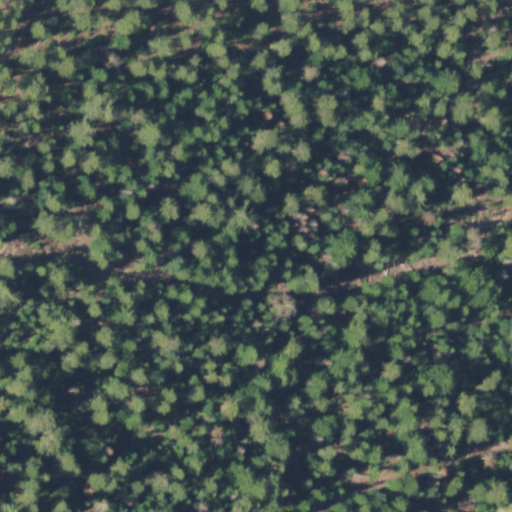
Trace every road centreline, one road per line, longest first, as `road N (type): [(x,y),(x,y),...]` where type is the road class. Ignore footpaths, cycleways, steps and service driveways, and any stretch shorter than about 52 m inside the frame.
road 1 (track): [(511,216),(387,275),(283,296),(0,256)]
road 2 (track): [(313,511),(437,459),(511,447)]
